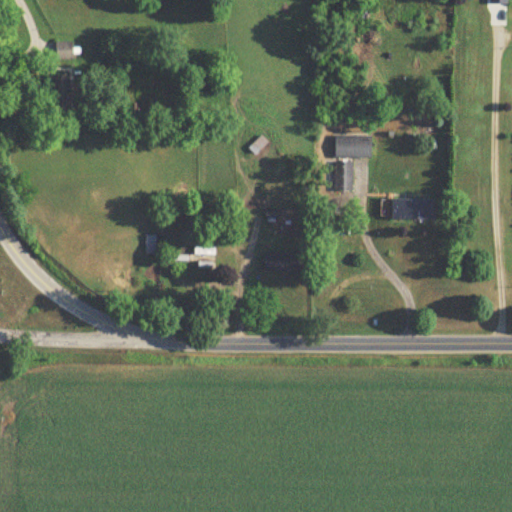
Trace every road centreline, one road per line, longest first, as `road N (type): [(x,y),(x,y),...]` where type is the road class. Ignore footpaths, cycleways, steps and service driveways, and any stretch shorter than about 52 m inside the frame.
road 1 (tertiary): [(511,344),(178,341)]
road 2 (tertiary): [(0,227),(57,295),(116,328),(178,341)]
road 3 (residential): [(178,341),(0,333)]
